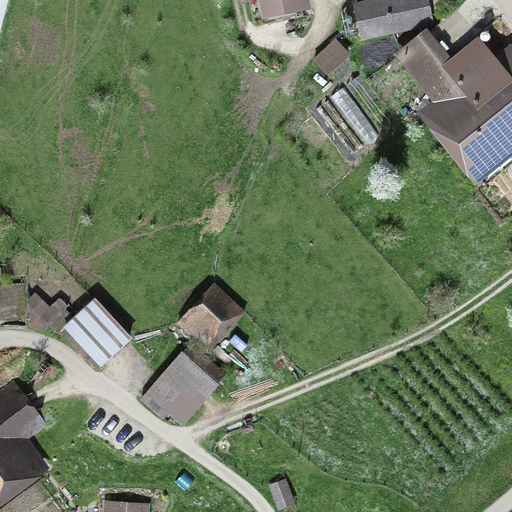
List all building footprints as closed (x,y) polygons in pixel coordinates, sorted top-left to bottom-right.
[(254,0),(259,20),(306,10),(304,0),(254,0)] [(428,0),(382,0),(348,7),(356,45),(434,30),(428,0)] [(412,122),(465,196),(511,162),(511,52),(490,67),(474,44),(446,64),(426,36),(389,62),(426,112),(412,122)] [(343,61),(330,49),(310,69),(323,82),(343,61)] [(25,288),(0,289),(0,328),(28,327),(25,288)] [(243,317),(212,289),(172,332),(202,360),(243,317)] [(125,342),(93,307),(61,335),(93,371),(125,342)] [(67,319),(56,310),(40,330),(51,339),(67,319)] [(224,384),(183,351),(141,402),(182,435),(224,384)] [(0,505),(45,473),(26,446),(47,431),(13,385),(0,394),(0,505)] [(294,504),(287,481),(269,487),(277,510),(294,504)]
